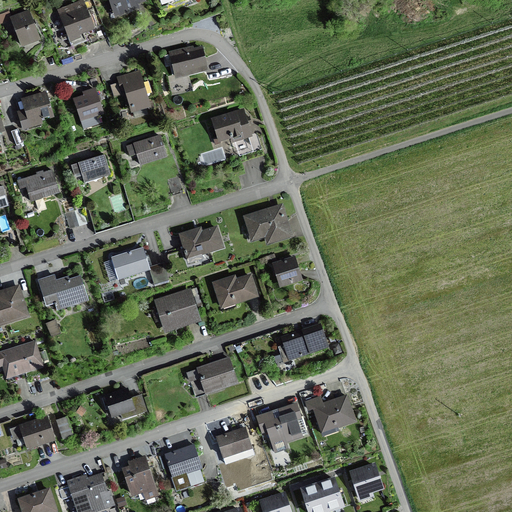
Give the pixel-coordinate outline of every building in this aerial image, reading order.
[(83,0),(57,10),(69,44),(81,39),(80,36),(95,31),(94,29),(102,26),(95,7),(87,10),(83,0)] [(145,0),(108,0),(114,18),(140,10),(139,6),(146,3),(145,0)] [(9,9),(0,11),(0,24),(11,20),(22,49),(41,42),(29,10),(12,17),(9,9)] [(193,46),(169,52),(169,55),(164,56),(166,65),(171,63),(175,79),(208,71),(202,47),(194,49),(193,46)] [(144,83),(140,70),(116,77),(118,83),(110,86),(114,98),(122,95),(122,97),(126,96),(132,115),(134,114),(135,119),(148,115),(146,110),(154,108),(152,101),(149,102),(147,94),(152,93),(148,81),(144,83)] [(83,96),(73,99),(81,123),(104,116),(99,101),(105,99),(101,85),(98,86),(96,78),(90,80),(93,89),(82,92),(83,96)] [(46,92),(21,99),(24,110),(17,112),(23,131),(43,125),(41,120),(50,118),(50,120),(54,119),(46,92)] [(244,109),(211,119),(216,137),(213,139),(215,146),(221,144),(221,143),(230,139),(232,144),(253,137),(249,126),(252,125),(250,117),(247,118),(244,109)] [(24,146),(18,129),(11,132),(16,146),(15,146),(16,150),(22,148),(21,147),(24,146)] [(133,144),(126,146),(129,157),(136,155),(140,167),(167,159),(160,135),(133,143),(133,144)] [(103,155),(69,165),(72,174),(79,172),(82,182),(108,174),(103,155)] [(50,170),(16,180),(18,188),(24,186),(29,201),(57,192),(50,170)] [(176,179),(168,181),(171,194),(180,191),(176,179)] [(282,206),(244,217),(252,242),(267,237),(269,244),(292,237),(282,206)] [(81,209),(73,212),(77,226),(85,224),(81,209)] [(73,212),(65,214),(69,228),(77,226),(73,212)] [(198,228),(177,234),(185,258),(221,247),(215,226),(199,231),(198,228)] [(141,248),(110,257),(117,279),(148,270),(141,248)] [(301,280),(294,256),(271,264),(279,287),(301,280)] [(51,276),(36,281),(45,306),(53,303),(56,310),(87,300),(78,275),(67,279),(66,276),(53,281),(51,276)] [(233,276),(212,282),(220,306),(254,294),(248,275),(234,280),(233,276)] [(0,323),(26,315),(16,285),(0,290),(0,323)] [(188,289),(153,300),(163,330),(198,319),(188,289)] [(55,321),(46,325),(51,337),(60,334),(55,321)] [(319,323),(280,336),(283,345),(278,346),(283,362),(327,346),(319,323)] [(33,341),(0,351),(0,365),(1,366),(5,377),(41,366),(33,341)] [(227,358),(195,368),(203,393),(236,382),(227,358)] [(126,388),(103,396),(110,418),(120,414),(121,419),(145,411),(140,394),(129,398),(126,388)] [(319,398),(305,402),(307,410),(313,409),(321,434),(336,430),(335,426),(353,420),(345,396),(321,404),(319,398)] [(295,403),(256,416),(261,431),(267,429),(274,452),(285,448),(282,441),(301,435),(296,419),(300,418),(295,403)] [(45,416),(17,425),(25,449),(53,440),(45,416)] [(66,418),(56,421),(62,439),(72,436),(66,418)] [(244,427),(215,436),(222,457),(251,448),(244,427)] [(192,445),(163,454),(171,478),(199,469),(192,445)] [(128,465),(121,467),(131,495),(142,491),(145,499),(156,495),(142,455),(126,461),(128,465)] [(352,474),(359,495),(380,488),(377,478),(373,467),(352,474)] [(84,475),(65,481),(75,511),(89,511),(112,505),(108,490),(105,491),(99,474),(86,478),(84,475)] [(321,484),(317,485),(314,486),(302,491),(308,511),(324,511),(326,511),(342,506),(333,480),(321,484)] [(49,490),(18,500),(22,511),(51,511),(56,511),(49,490)] [(293,511),(286,492),(261,501),(264,511),(293,511)]
